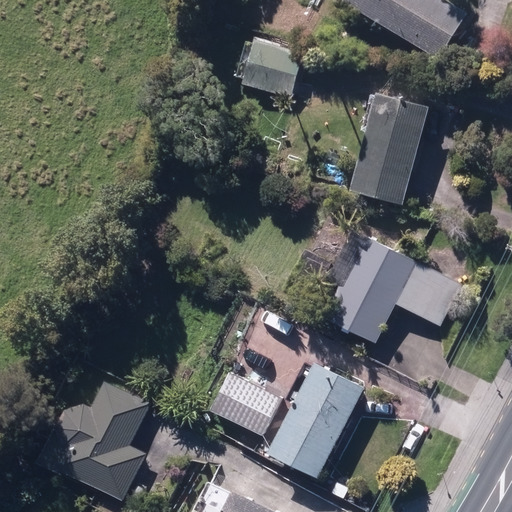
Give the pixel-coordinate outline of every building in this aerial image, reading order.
[(336,0),(336,1),(440,64),(468,18),(437,0),(336,0)] [(244,88),(291,100),(303,57),(256,44),(244,88)] [(351,197),(401,210),(428,112),(378,99),(377,104),(368,102),(362,123),(371,126),(351,197)] [(345,286),(327,323),(378,347),(396,308),(442,329),(462,287),(366,242),(354,235),(332,279),(345,286)] [(268,457),(317,483),(364,393),(316,368),(268,457)] [(212,414),(263,438),(281,401),(230,376),(212,414)] [(55,470),(124,505),(147,458),(129,450),(150,407),(106,385),(93,412),(85,408),(66,415),(58,430),(65,450),(55,470)] [(184,410),(200,417),(204,407),(188,400),(184,410)] [(269,511),(234,495),(225,511),(269,511)]
